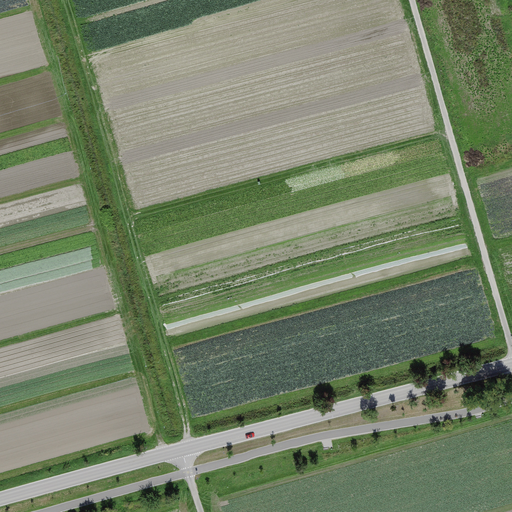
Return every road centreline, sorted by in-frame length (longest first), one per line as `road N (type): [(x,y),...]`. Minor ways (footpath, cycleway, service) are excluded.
road 1 (tertiary): [(0,500),(511,365)]
road 2 (track): [(164,455),(36,0)]
road 3 (track): [(191,448),(66,0)]
road 4 (track): [(412,0),(511,345)]
